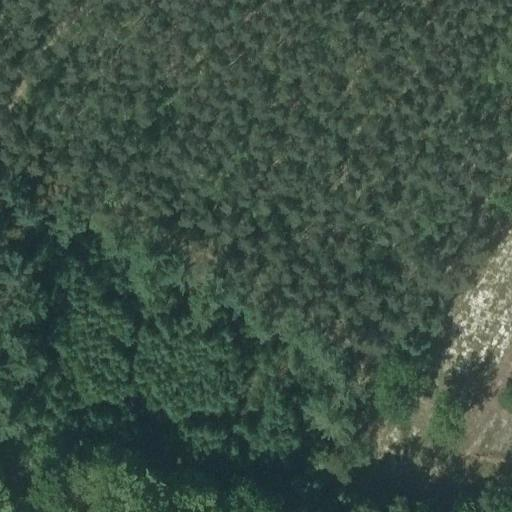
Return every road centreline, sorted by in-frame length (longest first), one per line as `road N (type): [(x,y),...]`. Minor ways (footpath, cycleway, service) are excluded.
road 1 (unknown): [(511,180),(405,353),(186,254),(0,153)]
road 2 (unclassified): [(138,511),(0,462)]
